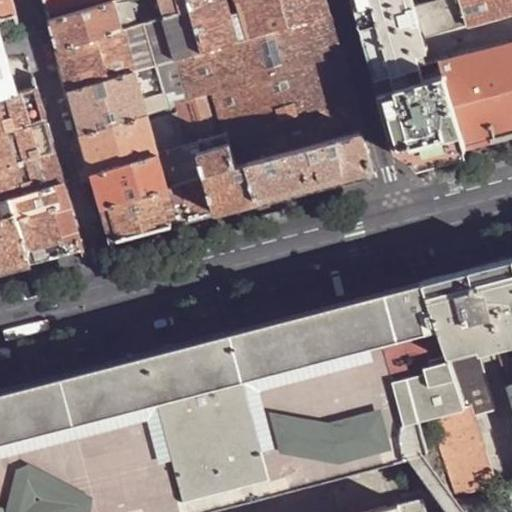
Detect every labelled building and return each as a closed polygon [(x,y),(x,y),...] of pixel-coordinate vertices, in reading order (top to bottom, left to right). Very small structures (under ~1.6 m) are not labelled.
[(12,0),(0,0),(0,16),(16,11),(12,0)] [(43,0),(48,19),(112,0),(43,0)] [(53,36),(56,48),(123,28),(114,0),(112,0),(48,19),(53,36)] [(187,0),(160,0),(165,16),(190,9),(187,0)] [(187,0),(190,9),(202,50),(237,40),(225,0),(187,0)] [(236,0),(247,37),(329,13),(325,0),(236,0)] [(356,0),(378,76),(423,64),(428,63),(421,36),(412,5),(410,0),(356,0)] [(469,23),(462,0),(429,0),(412,5),(421,36),(469,23)] [(511,10),(511,0),(462,0),(469,23),(511,10)] [(190,9),(165,16),(177,59),(202,51),(202,50),(190,9)] [(340,53),(329,13),(247,37),(237,40),(202,50),(202,51),(177,59),(165,16),(144,23),(155,64),(162,85),(168,107),(175,106),(174,101),(340,53)] [(144,23),(123,28),(134,70),(155,64),(144,23)] [(0,96),(19,92),(0,28),(0,96)] [(63,72),(68,90),(134,70),(123,28),(56,48),(63,72)] [(511,42),(443,61),(447,78),(467,145),(511,133),(511,42)] [(363,132),(340,53),(174,101),(175,106),(187,145),(195,143),(225,134),(227,143),(234,166),(250,162),(363,132)] [(443,61),(442,59),(428,63),(423,64),(426,75),(420,82),(421,84),(447,78),(443,61)] [(403,163),(430,156),(467,145),(447,78),(421,84),(420,82),(426,75),(423,64),(378,76),(403,163)] [(134,70),(68,90),(75,116),(81,135),(147,114),(140,90),(134,70)] [(162,85),(140,90),(147,114),(159,110),(168,107),(162,85)] [(0,96),(0,269),(35,260),(66,252),(82,248),(79,236),(68,197),(59,164),(49,132),(42,104),(37,88),(19,92),(0,96)] [(168,107),(159,110),(172,150),(187,145),(175,106),(168,107)] [(87,157),(91,173),(158,153),(147,114),(81,135),(87,157)] [(250,162),(261,200),(273,197),(312,187),(360,175),(374,171),(363,132),(250,162)] [(172,150),(158,153),(167,187),(205,176),(198,151),(195,143),(187,145),(172,150)] [(243,205),(261,200),(250,162),(234,166),(227,143),(198,151),(205,176),(215,213),(243,205)] [(97,193),(101,207),(167,187),(158,153),(91,173),(97,193)] [(167,187),(178,223),(197,218),(215,213),(205,176),(167,187)] [(167,187),(101,207),(104,220),(110,241),(147,231),(178,223),(167,187)] [(441,326),(449,353),(470,348),(493,342),(496,347),(511,342),(511,257),(493,262),(474,267),(444,275),(427,279),(441,326)] [(144,354),(0,392),(0,511),(197,511),(420,454),(431,451),(422,418),(430,415),(464,406),(452,363),(449,353),(441,326),(427,279),(372,294),(345,301),(230,331),(205,338),(144,354)] [(449,353),(452,363),(454,362),(477,355),(476,354),(470,348),(449,353)] [(477,355),(454,362),(467,405),(469,406),(471,406),(473,414),(478,413),(486,410),(495,407),(477,355)] [(455,501),(495,489),(495,487),(475,419),(473,414),(471,406),(469,406),(467,405),(464,406),(430,415),(455,501)] [(509,511),(511,511),(511,481),(495,487),(509,511)] [(394,505),(396,511),(427,511),(424,497),(394,505)]
